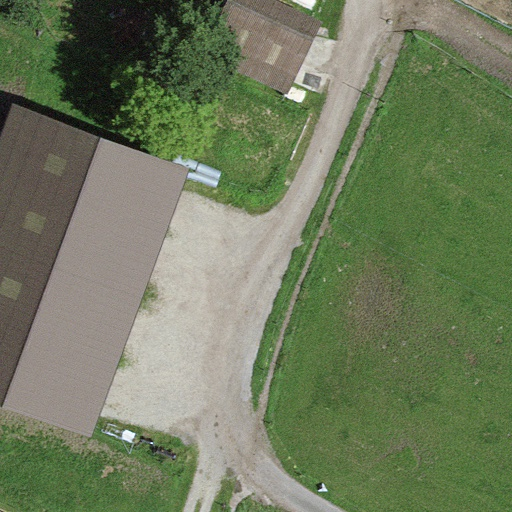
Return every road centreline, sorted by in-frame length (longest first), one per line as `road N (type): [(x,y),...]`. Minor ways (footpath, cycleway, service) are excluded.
road 1 (track): [(224,442),(268,278),(378,0)]
road 2 (track): [(383,0),(433,8),(511,49)]
